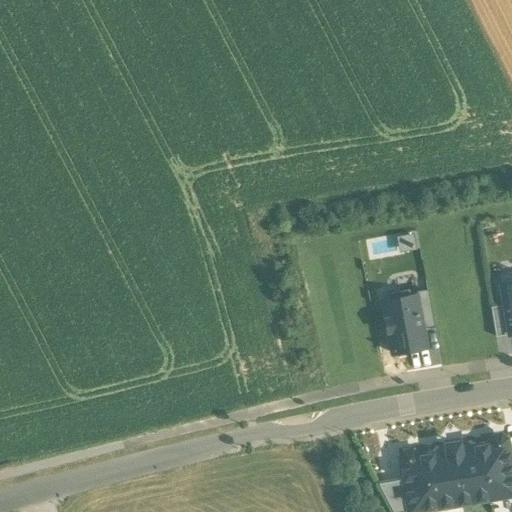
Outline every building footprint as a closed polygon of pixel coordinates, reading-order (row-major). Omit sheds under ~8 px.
[(511,283),(501,285),(504,306),(509,336),(511,335),(511,283)] [(417,297),(423,330),(434,328),(428,293),(416,295),(417,297)] [(417,297),(383,304),(392,354),(426,348),(423,330),(417,297)] [(496,338),(509,336),(504,306),(491,308),(496,338)] [(489,446),(417,458),(417,456),(411,452),(404,454),(400,460),(404,480),(410,511),(418,511),(511,495),(511,476),(510,468),(506,441),(500,437),(493,438),(489,444),(489,446)] [(410,511),(404,480),(379,484),(393,511),(410,511)]
